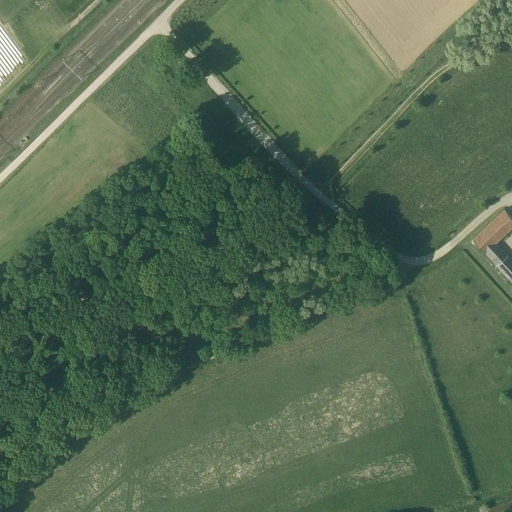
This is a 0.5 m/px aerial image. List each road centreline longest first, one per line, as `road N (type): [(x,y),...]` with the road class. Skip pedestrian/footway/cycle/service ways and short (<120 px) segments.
road 1 (track): [(397,266),(374,289),(222,348),(127,397),(79,429),(0,509)]
road 2 (unclassified): [(184,0),(0,179)]
road 3 (track): [(494,37),(443,67),(318,194)]
road 4 (track): [(298,175),(160,23)]
road 5 (track): [(397,266),(425,260),(511,200)]
